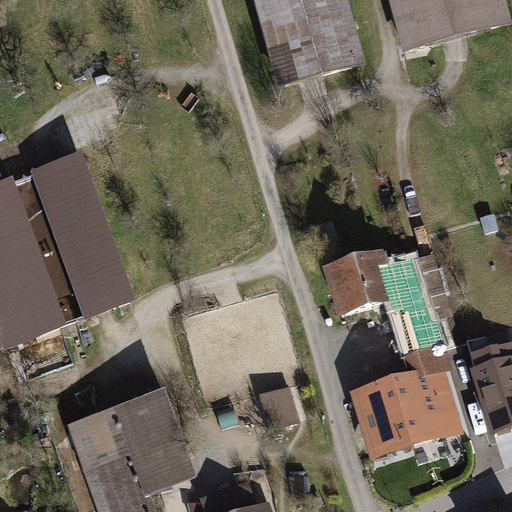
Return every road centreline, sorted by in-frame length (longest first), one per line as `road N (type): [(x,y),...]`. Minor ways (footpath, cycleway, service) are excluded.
road 1 (residential): [(364,511),(214,0)]
road 2 (track): [(377,0),(397,84),(401,157),(489,495)]
road 3 (track): [(397,84),(258,149)]
